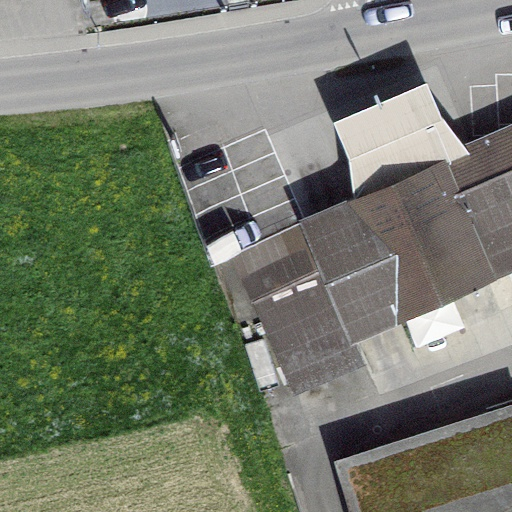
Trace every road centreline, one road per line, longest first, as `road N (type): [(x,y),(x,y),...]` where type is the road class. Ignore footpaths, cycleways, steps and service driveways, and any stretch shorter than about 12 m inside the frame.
road 1 (tertiary): [(384,34),(0,84)]
road 2 (unknown): [(511,396),(383,433)]
road 3 (tertiary): [(511,8),(384,34)]
